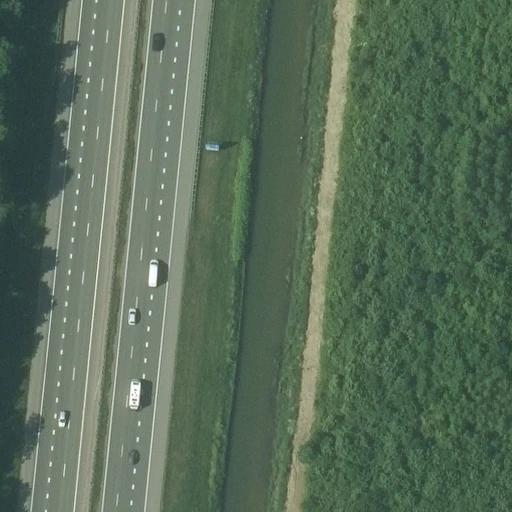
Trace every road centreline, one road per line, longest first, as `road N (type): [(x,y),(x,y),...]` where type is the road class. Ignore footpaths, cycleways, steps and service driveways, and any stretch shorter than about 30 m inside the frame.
road 1 (motorway): [(109,0),(59,511)]
road 2 (motorway): [(115,511),(165,0)]
